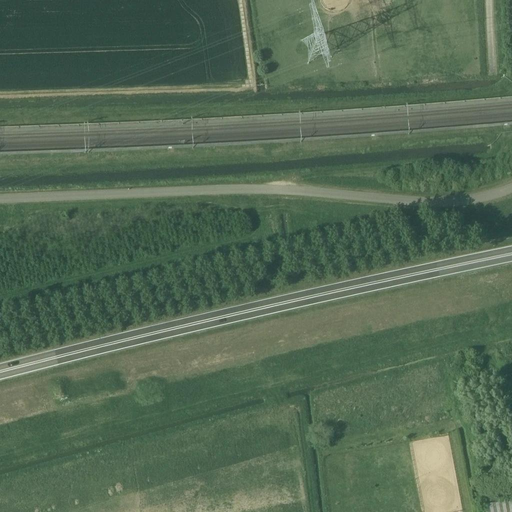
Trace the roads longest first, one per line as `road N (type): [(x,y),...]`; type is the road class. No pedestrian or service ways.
road 1 (trunk): [(0,372),(511,255)]
road 2 (unclassified): [(511,189),(409,203),(274,189),(0,199)]
